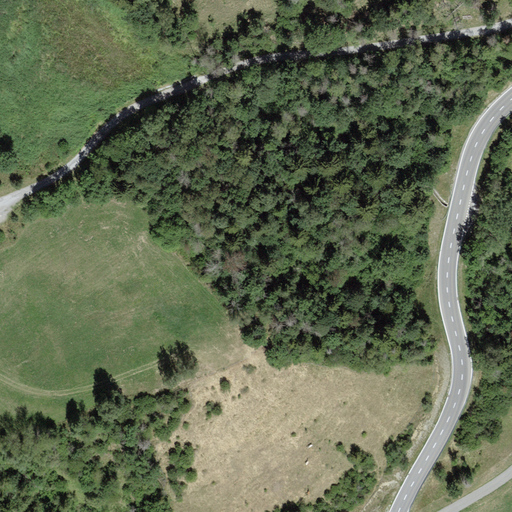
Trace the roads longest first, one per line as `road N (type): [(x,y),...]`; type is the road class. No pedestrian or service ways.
road 1 (unclassified): [(0,203),(70,169),(141,103),(394,40),(487,35),(511,25)]
road 2 (tertiary): [(511,105),(480,156),(453,246),(449,283),(463,364),(452,425),(405,511)]
